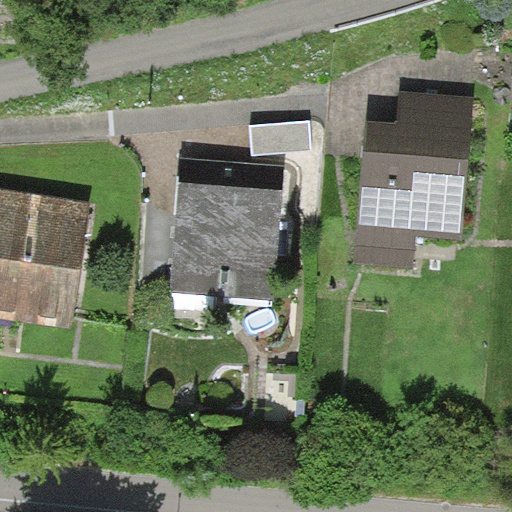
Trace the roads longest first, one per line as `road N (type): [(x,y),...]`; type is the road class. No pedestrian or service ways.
road 1 (residential): [(0,89),(330,0)]
road 2 (unclassified): [(175,511),(0,492)]
